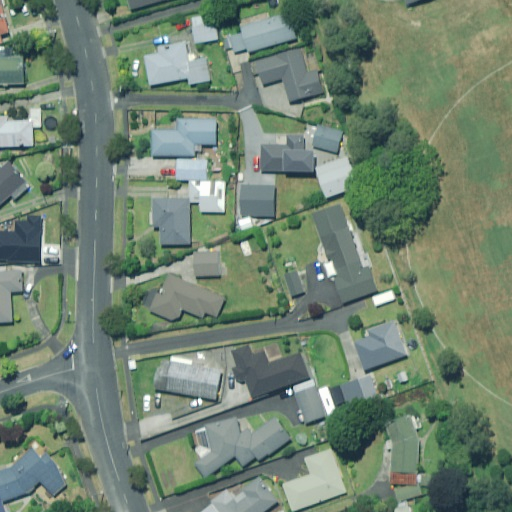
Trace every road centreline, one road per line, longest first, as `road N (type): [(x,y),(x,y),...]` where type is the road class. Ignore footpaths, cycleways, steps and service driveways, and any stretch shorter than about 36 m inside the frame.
road 1 (residential): [(93,365),(93,101),(70,0)]
road 2 (residential): [(130,511),(93,365)]
